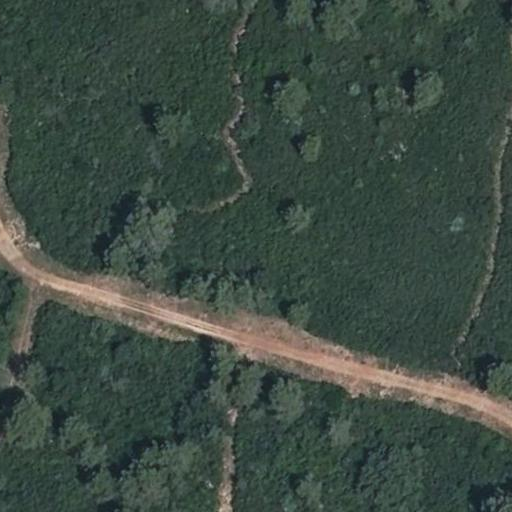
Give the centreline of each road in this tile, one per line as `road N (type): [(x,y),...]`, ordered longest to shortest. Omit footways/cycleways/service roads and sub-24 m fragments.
road 1 (track): [(511,421),(27,284),(0,241)]
road 2 (track): [(0,435),(39,288)]
